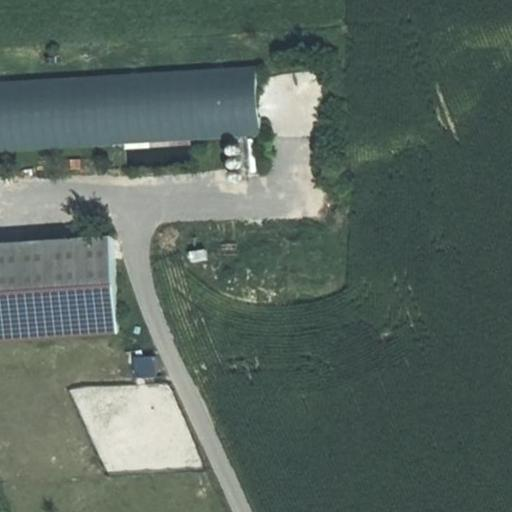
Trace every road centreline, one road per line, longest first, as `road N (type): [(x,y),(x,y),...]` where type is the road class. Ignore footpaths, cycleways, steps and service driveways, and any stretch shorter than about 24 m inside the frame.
road 1 (track): [(0,24),(454,0)]
road 2 (track): [(248,511),(159,330),(133,213)]
